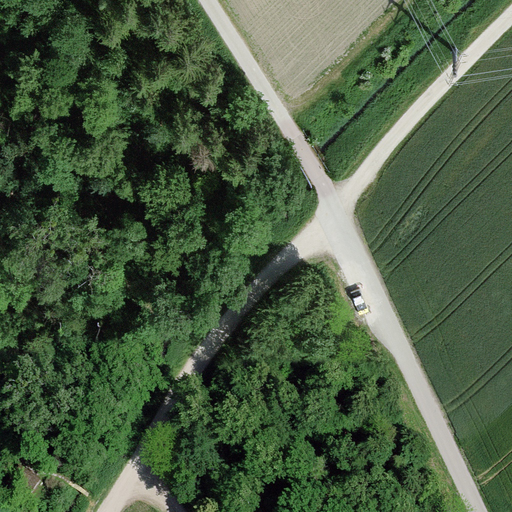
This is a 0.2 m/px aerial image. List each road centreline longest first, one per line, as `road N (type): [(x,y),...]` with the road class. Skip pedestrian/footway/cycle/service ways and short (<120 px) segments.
road 1 (track): [(511,21),(386,146),(334,218),(288,255),(210,343),(112,511)]
road 2 (track): [(206,0),(308,158),(477,511)]
